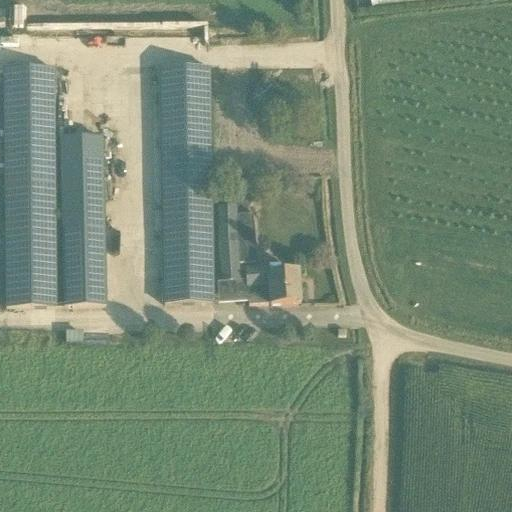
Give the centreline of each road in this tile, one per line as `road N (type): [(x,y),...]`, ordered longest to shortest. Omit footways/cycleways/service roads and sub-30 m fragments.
road 1 (unclassified): [(511,355),(367,321),(347,290),(324,161),(322,0)]
road 2 (track): [(379,324),(387,359),(374,511)]
